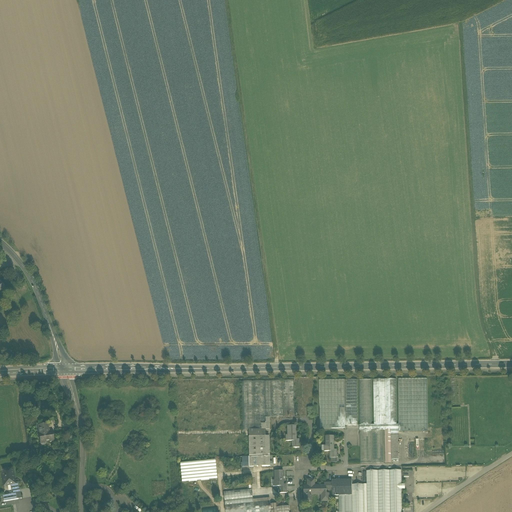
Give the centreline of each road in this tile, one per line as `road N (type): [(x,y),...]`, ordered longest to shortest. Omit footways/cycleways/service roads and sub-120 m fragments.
road 1 (tertiary): [(70,369),(511,364)]
road 2 (track): [(226,0),(277,368)]
road 3 (track): [(492,364),(460,24)]
